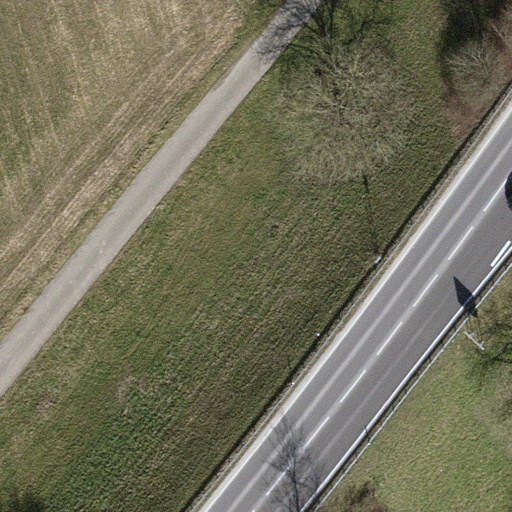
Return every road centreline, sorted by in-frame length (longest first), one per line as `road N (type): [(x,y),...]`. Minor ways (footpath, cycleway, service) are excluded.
road 1 (track): [(334,0),(0,406)]
road 2 (primary): [(238,511),(511,156)]
